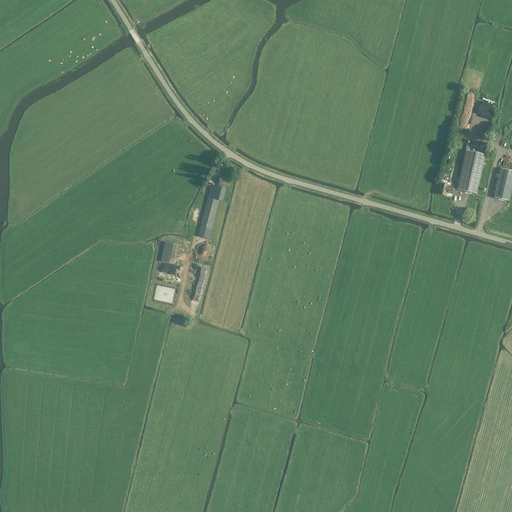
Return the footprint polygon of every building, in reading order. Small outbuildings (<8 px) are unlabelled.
[(487,154),(488,146),(481,145),(479,153),(487,154)] [(476,195),(485,156),(465,152),(457,191),(476,195)] [(500,173),(494,198),(509,202),(511,189),(511,171),(502,169),(501,169),(500,173)] [(230,187),(231,180),(221,177),(218,184),(219,185),(218,187),(211,185),(198,237),(210,240),(220,202),(223,202),(226,189),(223,189),(224,185),(230,187)] [(450,186),(440,183),(437,197),(446,199),(447,195),(453,197),(455,187),(450,186)] [(174,265),(178,245),(165,242),(161,262),(174,265)] [(209,263),(213,247),(200,243),(198,246),(194,259),(209,263)] [(162,300),(162,301),(171,303),(173,293),(169,292),(168,294),(164,293),(163,296),(155,295),(155,299),(162,300)]
